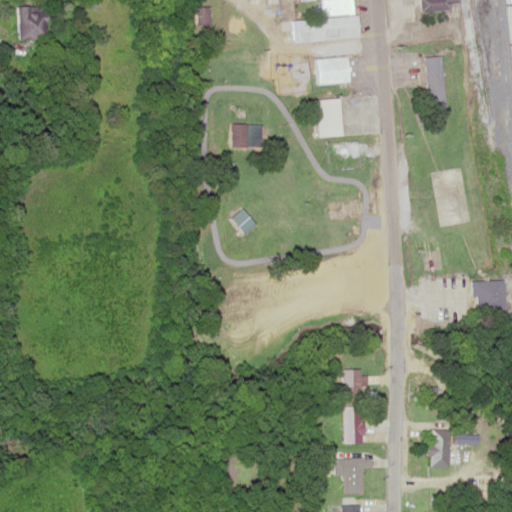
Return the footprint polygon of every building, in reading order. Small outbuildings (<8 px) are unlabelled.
[(356,35),(354,14),(351,14),(349,0),(299,0),(299,1),(309,0),(312,0),(314,17),(289,19),(291,40),(356,35)] [(418,0),(419,9),(458,8),(457,0),(418,0)] [(194,6),(194,23),(206,23),(206,6),(194,6)] [(14,13),(41,13),(41,38),(14,38),(14,13)] [(444,110),(439,55),(423,56),(427,111),(444,110)] [(346,56),(313,56),(313,82),(346,82),(346,56)] [(257,145),(257,123),(228,123),(228,145),(257,145)] [(227,217),(242,233),(252,223),(238,207),(227,217)] [(339,282),(342,306),(364,304),(362,279),(339,282)] [(468,280),(468,297),(473,297),(473,309),(502,309),(502,280),(468,280)] [(360,405),(340,405),(340,441),(360,441),(360,405)] [(426,466),(446,467),(446,429),(427,429),(426,466)] [(359,467),(369,467),(369,457),(331,457),(331,474),(342,474),(342,492),(359,492),(359,467)] [(336,511),(330,511),(329,511),(358,511),(359,504),(338,503),(337,511),(336,511)]
